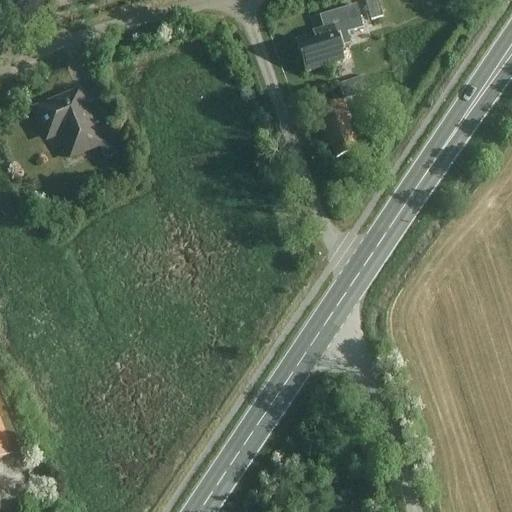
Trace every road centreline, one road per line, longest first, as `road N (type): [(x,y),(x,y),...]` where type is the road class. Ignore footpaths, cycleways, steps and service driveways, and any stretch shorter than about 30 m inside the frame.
road 1 (residential): [(365,271),(339,249),(284,131),(240,0)]
road 2 (primary): [(365,271),(511,56)]
road 3 (primary): [(202,511),(321,332)]
road 4 (unclassified): [(321,332),(351,351),(416,511)]
road 5 (residential): [(219,0),(27,58)]
